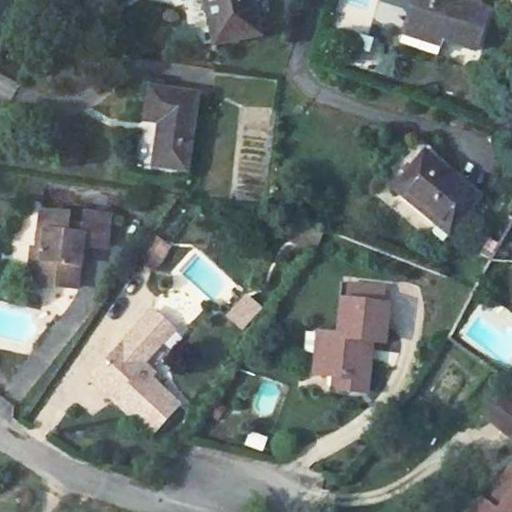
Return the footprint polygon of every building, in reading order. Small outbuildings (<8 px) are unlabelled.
[(213,0),(231,50),(275,35),(263,0),(213,0)] [(457,0),(414,0),(403,36),(441,48),(444,41),(479,51),(491,10),(457,0)] [(164,88),(156,124),(169,127),(160,168),(194,174),(209,97),(164,88)] [(420,159),(386,200),(445,251),(478,211),(420,159)] [(44,254),(37,290),(70,296),(78,253),(99,256),(104,225),(82,221),(79,234),(68,232),(69,219),(43,215),(38,254),(44,254)] [(292,243),(314,257),(325,240),(302,230),(292,243)] [(147,241),(128,270),(147,283),(168,254),(147,241)] [(27,251),(22,286),(37,290),(44,254),(38,254),(27,251)] [(246,294),(226,317),(244,333),(264,309),(246,294)] [(151,315),(95,380),(121,401),(116,406),(154,439),(180,407),(141,375),(145,370),(140,366),(170,331),(151,315)] [(319,353),(320,392),(346,391),(346,412),(366,412),(364,354),(378,356),(378,316),(329,316),(331,354),(319,353)] [(511,411),(511,396),(507,393),(490,417),(502,426),(511,411)] [(511,411),(502,426),(511,433),(511,411)] [(264,453),(269,438),(250,432),(245,447),(264,453)] [(511,511),(511,459),(478,511),(511,511)]
